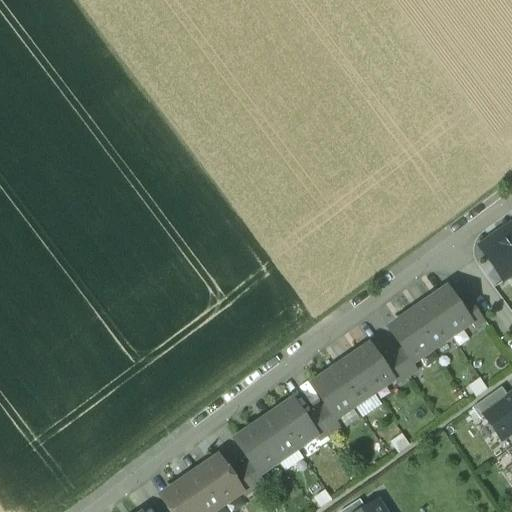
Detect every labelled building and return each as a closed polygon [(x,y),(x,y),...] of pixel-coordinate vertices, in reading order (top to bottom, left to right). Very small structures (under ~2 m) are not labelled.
[(511,227),(480,249),(492,267),(495,265),(506,281),(511,276),(511,227)] [(460,309),(447,290),(427,303),(451,338),(470,324),(460,309)] [(427,303),(408,316),(431,351),(451,338),(427,303)] [(470,303),(460,309),(470,324),(474,329),(484,322),(470,303)] [(431,351),(408,316),(388,330),(403,351),(412,364),(431,351)] [(382,365),(369,346),(349,360),(373,394),(393,381),(382,365)] [(403,351),(392,358),(406,378),(416,371),(412,364),(403,351)] [(392,358),(382,365),(393,381),(395,385),(406,378),(392,358)] [(373,394),(349,360),(330,373),(354,408),(373,394)] [(354,408),(330,373),(310,386),(325,408),(334,421),(354,408)] [(479,380),(468,388),(476,399),(487,391),(479,380)] [(484,418),(483,416),(507,399),(500,388),(471,409),(479,421),(484,418)] [(511,395),(507,399),(483,416),(484,418),(501,441),(511,433),(511,395)] [(292,403),(272,416),(296,450),(315,438),(315,437),(305,422),(292,403)] [(334,421),(325,408),(315,415),(328,435),(339,428),(334,421)] [(328,435),(315,415),(305,422),(315,437),(315,438),(318,442),(328,435)] [(272,416),(254,428),(278,463),(296,450),(272,416)] [(278,463),(254,428),(235,441),(250,464),(258,476),(259,476),(278,463)] [(390,444),(397,454),(409,446),(401,436),(390,444)] [(230,477),(217,459),(198,472),(222,507),(241,494),(230,477)] [(250,464),(240,471),(254,490),(264,483),(259,476),(258,476),(250,464)] [(240,471),(230,477),(241,494),(243,497),(254,490),(240,471)] [(214,511),(222,507),(198,472),(180,485),(198,511),(214,511)] [(198,511),(180,485),(161,498),(170,511),(198,511)] [(324,492),(314,499),(321,509),(331,502),(324,492)] [(341,511),(364,511),(366,511),(359,501),(341,511)] [(364,511),(382,511),(377,503),(366,511),(364,511)]
